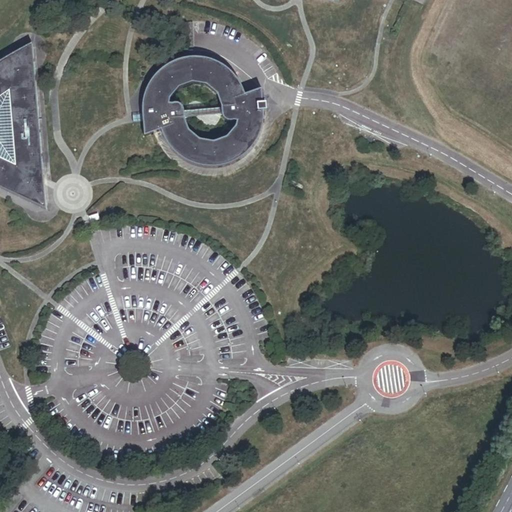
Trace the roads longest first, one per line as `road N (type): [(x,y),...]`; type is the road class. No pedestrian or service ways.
road 1 (unclassified): [(0,385),(62,463),(87,479),(135,486),(197,467),(295,386),(362,375)]
road 2 (unclassified): [(200,31),(251,51),(284,94),(338,103),(511,195)]
road 3 (unclassified): [(371,400),(214,511)]
